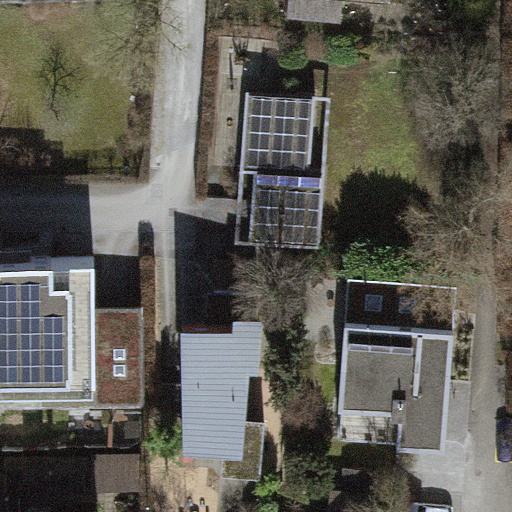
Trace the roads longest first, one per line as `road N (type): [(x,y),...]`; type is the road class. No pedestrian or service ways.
road 1 (residential): [(0,215),(181,213),(192,0)]
road 2 (residential): [(485,511),(482,291)]
